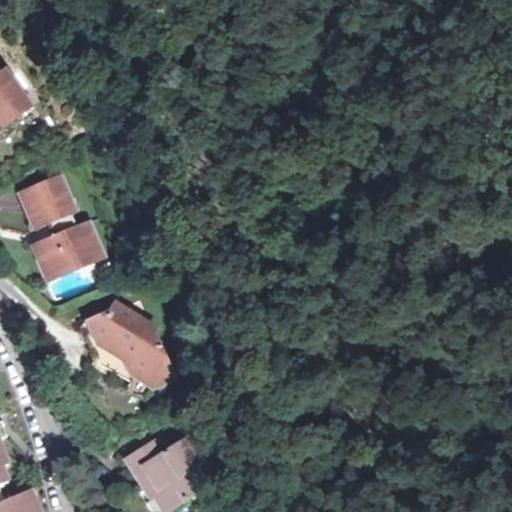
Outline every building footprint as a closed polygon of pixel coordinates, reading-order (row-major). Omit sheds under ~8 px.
[(0,119),(2,122),(3,125),(32,106),(7,69),(5,71),(0,73),(0,119)] [(76,212),(60,178),(27,193),(42,227),(49,223),(53,235),(43,238),(39,247),(54,277),(100,256),(86,220),(77,224),(72,213),(76,212)] [(115,310),(90,321),(100,344),(105,341),(110,350),(102,353),(99,359),(129,377),(133,370),(135,376),(152,387),(176,377),(150,319),(142,322),(139,317),(119,304),(115,310)] [(100,344),(90,321),(80,325),(91,348),(100,344)] [(0,437),(9,434),(3,419),(0,420),(0,437)] [(167,432),(160,436),(169,449),(176,445),(167,432)] [(160,436),(129,456),(153,494),(159,490),(172,509),(213,481),(186,438),(176,445),(169,449),(160,436)] [(9,464),(0,439),(0,511),(41,511),(30,489),(4,500),(0,489),(0,484),(9,481),(4,466),(9,464)] [(159,490),(153,494),(149,497),(158,511),(167,511),(172,509),(159,490)]
